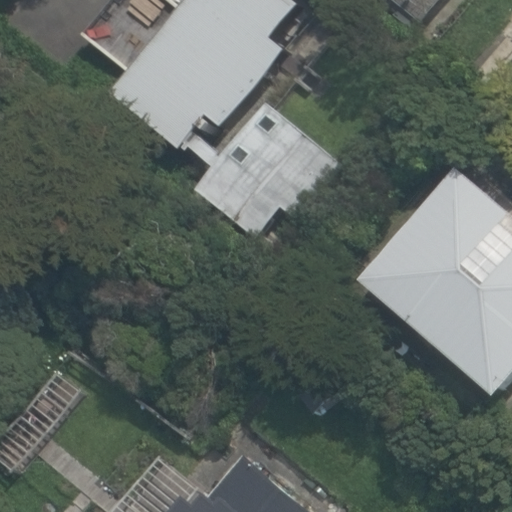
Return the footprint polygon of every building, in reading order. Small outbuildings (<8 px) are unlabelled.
[(318,13),(302,0),(228,0),(139,104),(202,158),(230,126),(242,136),(308,60),(291,45),(318,13)] [(458,0),(416,0),(442,21),(458,0)] [(354,170),(289,114),(217,197),(268,241),(294,211),(308,223),(354,170)] [(511,214),(458,170),(361,285),(499,399),(511,382),(511,214)] [(301,511),(244,461),(198,511),(301,511)]
